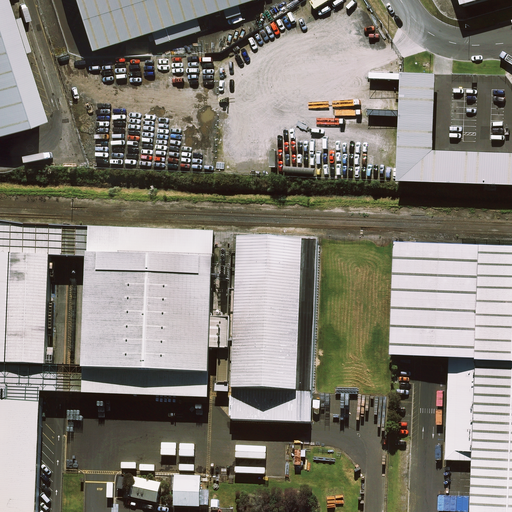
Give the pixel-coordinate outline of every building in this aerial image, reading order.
[(3,0),(0,0),(0,132),(42,119),(3,0)] [(224,0),(68,0),(82,44),(224,0)] [(511,180),(511,148),(437,146),(439,72),(401,71),(398,178),(511,180)] [(319,242),(237,239),(230,411),(312,415),(319,242)] [(477,354),(481,246),(452,245),(397,243),(393,350),(477,354)] [(511,511),(511,247),(481,246),(477,354),(470,511),(511,511)] [(54,257),(0,254),(0,362),(50,364),(54,257)] [(213,261),(82,255),(77,371),(208,376),(213,261)] [(137,471),(132,490),(162,497),(167,479),(137,471)] [(204,475),(176,474),(175,499),(203,500),(204,475)]
